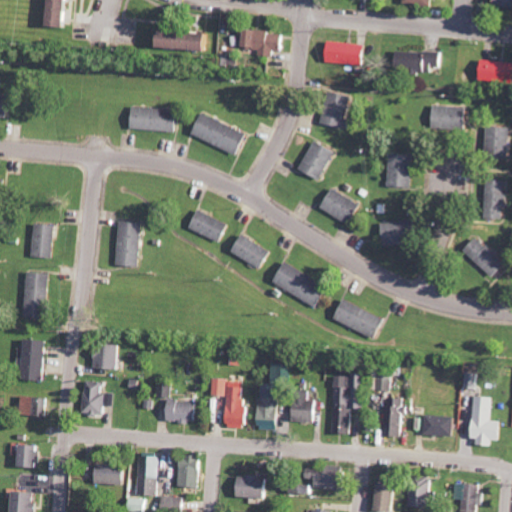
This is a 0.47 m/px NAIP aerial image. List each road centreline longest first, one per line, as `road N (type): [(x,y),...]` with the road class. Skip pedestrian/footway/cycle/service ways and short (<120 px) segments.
road 1 (residential): [(511,310),(434,300),(398,285),(202,174),(0,146)]
road 2 (residential): [(511,465),(68,429)]
road 3 (residential): [(61,511),(100,144)]
road 4 (residential): [(511,30),(242,0)]
road 5 (residential): [(251,197),(294,111),(307,0)]
road 6 (residential): [(425,296),(447,222),(452,160)]
